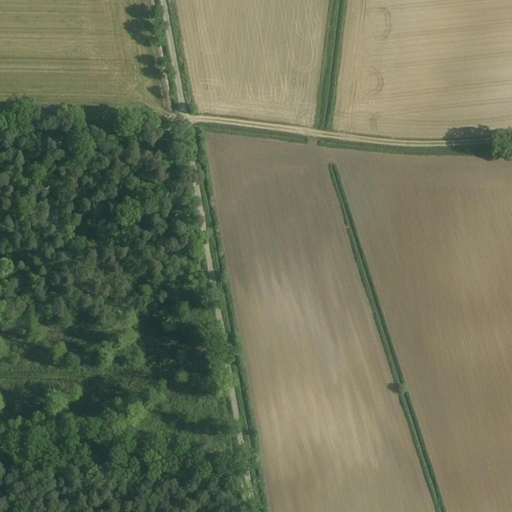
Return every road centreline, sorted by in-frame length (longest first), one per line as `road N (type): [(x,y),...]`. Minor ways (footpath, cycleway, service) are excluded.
road 1 (unclassified): [(164,0),(252,511)]
road 2 (track): [(511,137),(414,144),(185,119)]
